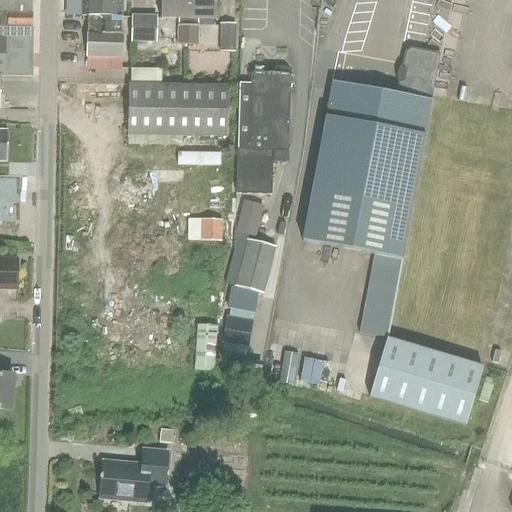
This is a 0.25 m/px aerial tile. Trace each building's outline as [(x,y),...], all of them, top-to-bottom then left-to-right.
[(0,0),(0,76),(32,77),(33,30),(32,30),(32,3),(33,3),(33,0),(0,0)] [(82,0),(82,17),(88,17),(88,58),(122,58),(122,34),(108,34),(109,18),(122,18),(122,0),(82,0)] [(188,45),(188,0),(160,0),(160,20),(177,20),(177,45),(188,45)] [(188,0),(188,45),(199,46),(199,21),(216,21),(216,0),(188,0)] [(130,16),(130,44),(148,44),(148,17),(130,16)] [(235,53),(235,25),(220,25),(219,53),(235,53)] [(432,100),(440,55),(410,49),(404,53),(396,95),(332,83),(302,242),(373,255),(359,334),(386,339),(398,274),(432,100)] [(251,73),(250,85),(240,84),(238,150),(237,195),(272,196),(273,164),(288,164),(291,74),(284,67),(266,67),(266,73),(251,73)] [(128,85),(127,137),(227,138),(228,86),(128,85)] [(256,238),(264,207),(243,202),(235,233),(248,236),(256,238)] [(221,242),(222,221),(201,220),(200,242),(221,242)] [(247,241),(248,236),(235,233),(225,285),(263,295),(276,249),(247,241)] [(0,290),(17,291),(17,260),(0,259),(0,290)] [(196,325),(194,372),(214,373),(216,326),(196,325)] [(462,427),(481,372),(385,340),(367,395),(462,427)] [(283,353),(277,382),(292,385),(298,356),(283,353)] [(315,383),(319,361),(308,359),(304,381),(315,383)] [(0,411),(12,412),(14,376),(0,375),(0,411)] [(160,430),(159,444),(171,445),(172,432),(160,430)] [(146,503),(147,485),(164,487),(167,453),(143,451),(142,467),(103,463),(100,499),(146,503)]
